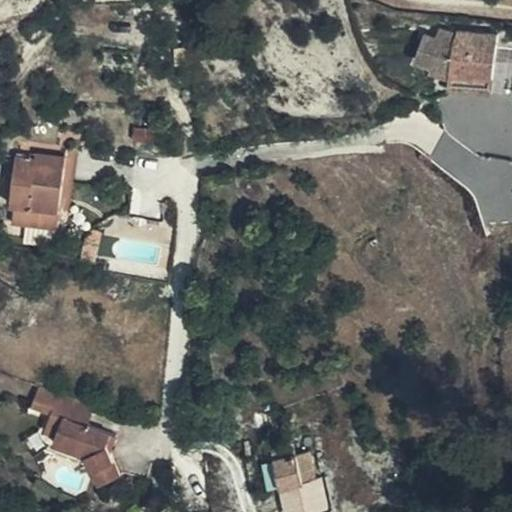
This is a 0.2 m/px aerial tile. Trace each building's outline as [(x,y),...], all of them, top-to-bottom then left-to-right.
[(472,33),(473,21),(451,18),(450,30),(421,17),(410,44),(425,51),(445,59),(444,68),(442,78),(487,83),(490,59),(492,35),(472,33)] [(509,38),(492,35),(490,59),(506,61),(509,38)] [(445,59),(425,51),(422,59),(444,68),(445,59)] [(57,89),(55,90),(54,110),(59,151),(65,149),(57,89)] [(54,110),(52,99),(34,102),(35,108),(35,112),(51,110),(54,110)] [(8,160),(14,161),(61,164),(50,130),(51,110),(35,112),(35,108),(3,113),(8,160)] [(59,151),(54,110),(51,110),(50,130),(61,164),(59,151)] [(17,174),(62,170),(61,164),(14,161),(17,174)] [(126,435),(126,432),(121,431),(123,414),(99,409),(104,388),(44,375),(39,396),(60,401),(56,423),(66,425),(65,433),(101,440),(117,468),(137,455),(126,435)] [(121,431),(126,432),(129,416),(123,414),(121,431)] [(298,440),(304,472),(316,469),(310,438),(298,440)] [(279,475),(304,472),(298,440),(274,444),(279,475)]
